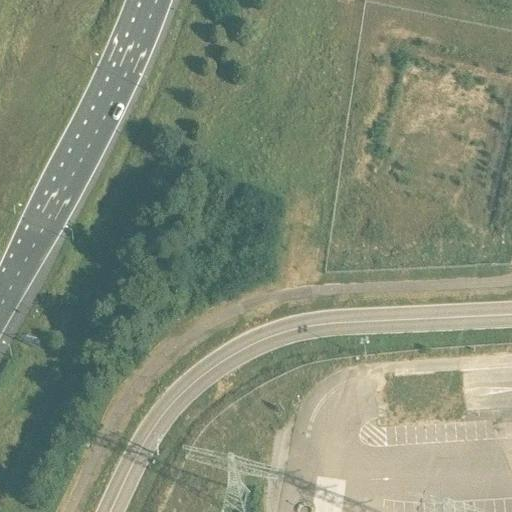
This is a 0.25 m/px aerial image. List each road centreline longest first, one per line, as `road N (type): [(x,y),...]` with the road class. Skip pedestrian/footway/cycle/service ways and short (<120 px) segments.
road 1 (unclassified): [(110,511),(135,457),(183,391),(262,340),(311,326),(511,315)]
road 2 (motorway): [(0,308),(85,149),(149,0)]
